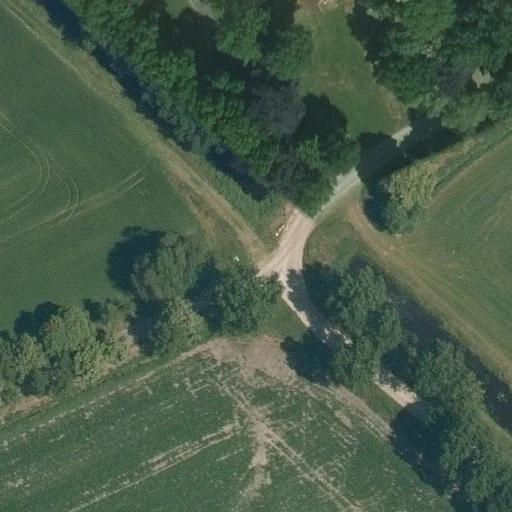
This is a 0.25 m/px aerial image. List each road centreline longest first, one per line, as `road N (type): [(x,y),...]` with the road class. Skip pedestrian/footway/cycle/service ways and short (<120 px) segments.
road 1 (residential): [(511,497),(332,340),(278,277)]
road 2 (unclassified): [(278,277),(310,211),(365,164),(511,86)]
road 3 (unclassified): [(0,400),(240,287),(278,277)]
